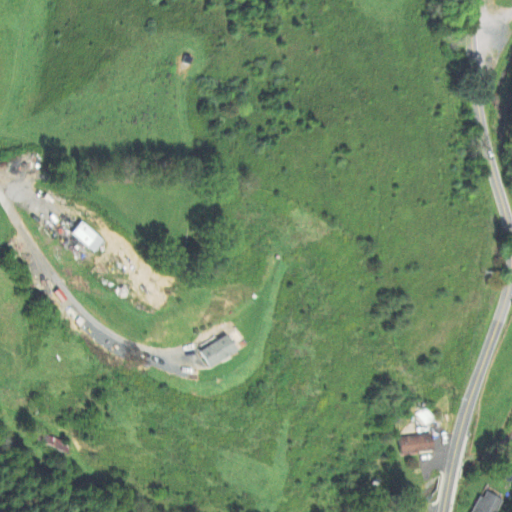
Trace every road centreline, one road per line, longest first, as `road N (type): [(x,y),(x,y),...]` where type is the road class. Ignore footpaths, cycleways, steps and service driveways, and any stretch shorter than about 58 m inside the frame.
road 1 (residential): [(446,511),(455,449),(511,277),(470,0)]
road 2 (residential): [(0,191),(65,291),(141,352)]
